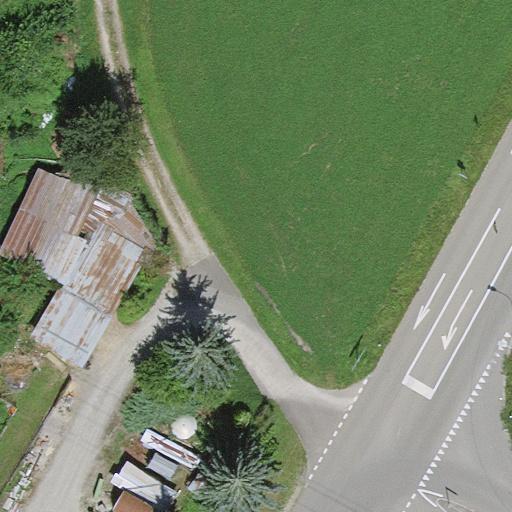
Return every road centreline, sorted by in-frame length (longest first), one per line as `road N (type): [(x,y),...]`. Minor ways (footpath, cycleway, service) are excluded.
road 1 (track): [(378,477),(309,418),(190,267),(113,88),(100,0)]
road 2 (tertiary): [(511,210),(378,477)]
